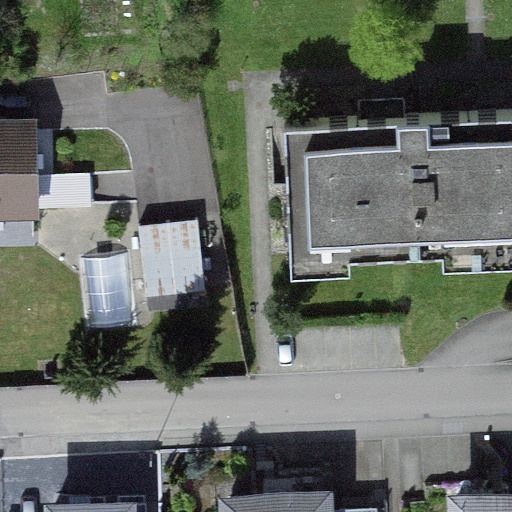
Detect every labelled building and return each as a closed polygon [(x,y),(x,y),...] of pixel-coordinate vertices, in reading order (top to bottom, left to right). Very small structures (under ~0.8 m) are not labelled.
[(511,112),(390,118),(281,122),(287,258),(290,258),(290,252),(345,249),(345,256),(440,251),(440,245),(511,241),(511,112)] [(30,133),(30,126),(0,127),(0,209),(82,207),(81,176),(51,177),(50,132),(30,133)] [(202,290),(194,220),(135,227),(143,297),(202,290)] [(370,511),(371,510),(342,511),(320,511),(320,496),(225,500),(225,511),(370,511)] [(511,511),(511,497),(453,500),(453,511),(511,511)]
